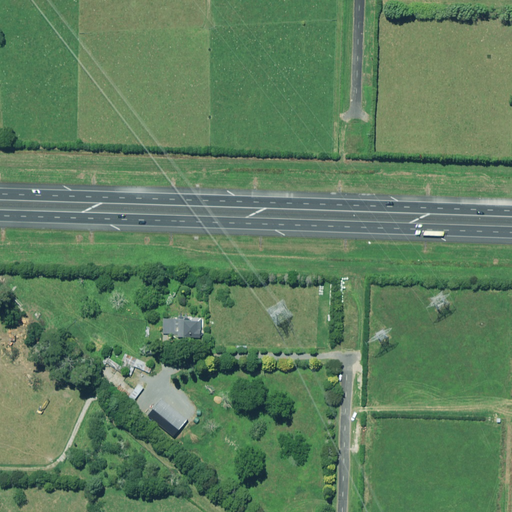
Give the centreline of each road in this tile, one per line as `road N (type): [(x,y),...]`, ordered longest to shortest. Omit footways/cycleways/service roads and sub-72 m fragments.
road 1 (motorway): [(511,236),(0,219)]
road 2 (motorway): [(0,194),(511,210)]
road 3 (residential): [(342,511),(348,351)]
